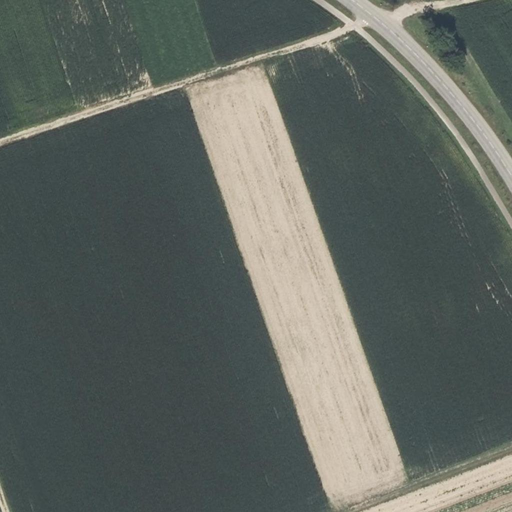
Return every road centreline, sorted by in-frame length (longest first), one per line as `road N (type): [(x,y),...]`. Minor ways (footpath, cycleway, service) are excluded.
road 1 (track): [(0,144),(376,18),(458,0)]
road 2 (secondary): [(352,0),(441,82),(511,176)]
road 3 (track): [(342,511),(511,446)]
